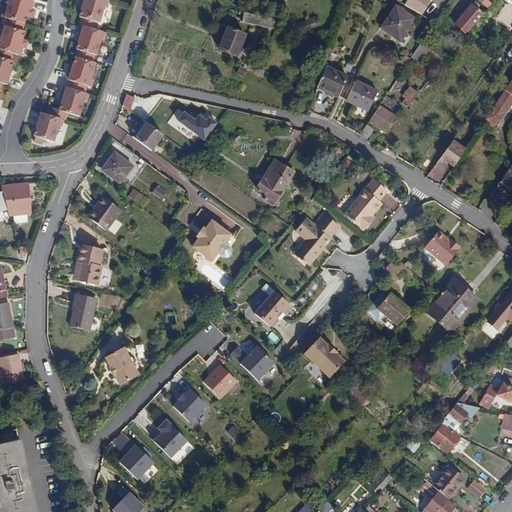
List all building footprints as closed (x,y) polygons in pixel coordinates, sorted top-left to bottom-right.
[(2,18),(8,20),(24,26),(27,16),(30,17),(32,10),(34,2),(29,0),(9,0),(7,8),(4,10),(2,18)] [(81,0),(79,8),(82,9),(79,17),(81,18),(79,26),(81,26),(95,31),(97,24),(99,24),(104,8),(106,8),(108,1),(104,0),(81,0)] [(431,0),(407,0),(405,4),(423,15),(431,0)] [(462,19),(472,27),(484,13),(478,8),(480,5),(475,2),(462,19)] [(384,26),(401,38),(413,18),(396,7),(384,26)] [(275,29),(278,19),(245,12),(243,22),(275,29)] [(0,42),(0,50),(13,55),(20,57),(22,49),(25,42),(22,41),(25,33),(22,32),(24,26),(8,20),(6,27),(5,27),(0,43),(0,42)] [(79,51),(76,58),(92,63),(94,56),(96,57),(101,41),(104,42),(106,34),(95,31),(81,26),(76,41),(79,42),(77,50),(79,51)] [(238,56),(246,35),(227,28),(220,49),(238,56)] [(412,57),(420,63),(429,48),(421,43),(412,57)] [(0,84),(1,85),(7,86),(12,71),(10,70),(13,62),(11,62),(13,55),(0,50),(0,84)] [(401,62),(406,66),(411,59),(406,55),(401,62)] [(76,58),(74,67),(71,66),(66,81),(71,82),(68,90),(84,95),(86,87),(91,89),(93,81),(91,80),(96,65),(92,63),(76,58)] [(318,87),(339,97),(348,77),(326,67),(318,87)] [(511,103),(511,79),(486,119),(497,126),(511,103)] [(347,100),(369,110),(377,91),(356,81),(347,100)] [(403,103),(407,106),(418,92),(411,87),(404,96),(407,98),(403,103)] [(52,110),(49,117),(63,122),(65,122),(67,115),(79,119),(84,103),(86,104),(89,96),(84,95),(68,90),(64,88),(59,104),(62,105),(59,112),(52,110)] [(124,104),(131,109),(136,96),(128,93),(124,104)] [(369,120),(385,130),(394,116),(379,106),(369,120)] [(197,120),(186,113),(180,121),(206,141),(219,123),(211,117),(208,121),(201,115),(197,120)] [(49,117),(41,115),(34,138),(36,139),(34,144),(42,146),(43,141),(54,144),(59,128),(61,129),(63,122),(49,117)] [(493,131),(497,126),(486,119),(482,124),(493,131)] [(137,137),(153,149),(165,133),(148,121),(137,137)] [(360,134),(368,140),(374,129),(367,124),(360,134)] [(453,140),(441,157),(454,167),(466,149),(453,140)] [(121,182),(134,164),(116,150),(103,168),(121,182)] [(291,175),(295,170),(275,159),(272,164),(291,175)] [(265,199),(274,204),(291,175),(272,164),(258,187),(268,194),(265,199)] [(511,164),(501,182),(511,189),(511,164)] [(369,217),(372,214),(383,201),(380,199),(388,188),(375,177),(346,212),(365,228),(372,220),(369,217)] [(11,217),(33,216),(31,193),(26,193),(25,186),(3,188),(4,194),(9,210),(11,217)] [(168,193),(158,186),(153,193),(163,200),(168,193)] [(144,195),(135,189),(129,197),(138,204),(144,195)] [(0,212),(9,210),(4,194),(0,195),(0,212)] [(89,216),(107,229),(122,208),(104,195),(89,216)] [(320,249),(325,243),(340,225),(325,212),(316,223),(308,216),(297,229),(307,238),(301,245),(305,249),(299,255),(305,260),(306,259),(311,263),(322,250),(320,249)] [(503,228),(508,221),(500,215),(495,222),(503,228)] [(0,219),(1,224),(10,222),(8,216),(0,218),(0,219)] [(193,244),(213,259),(218,251),(225,241),(232,233),(212,219),(206,227),(205,226),(198,236),(199,237),(193,244)] [(196,235),(198,236),(205,226),(203,225),(196,235)] [(425,246),(427,248),(441,232),(439,230),(425,246)] [(441,261),(457,243),(452,240),(451,242),(445,237),(446,236),(441,232),(427,248),(441,261)] [(231,245),(225,241),(218,251),(224,255),(227,256),(230,254),(232,251),(233,248),(231,245)] [(441,261),(446,265),(459,249),(460,246),(457,243),(441,261)] [(212,259),(213,259),(193,244),(193,245),(212,259)] [(295,252),(299,255),(305,249),(301,245),(295,252)] [(106,268),(103,268),(105,252),(84,249),(81,266),(85,267),(82,284),(103,287),(106,268)] [(413,271),(401,260),(397,265),(404,271),(409,276),(413,271)] [(397,265),(393,261),(385,270),(395,281),(404,271),(397,265)] [(428,310),(452,331),(479,299),(454,279),(428,310)] [(276,289),(256,312),(271,325),(291,302),(276,289)] [(384,292),(375,302),(379,306),(388,296),(384,292)] [(511,318),(511,292),(489,320),(498,328),(508,316),(511,318)] [(385,314),(391,319),(398,325),(411,309),(391,293),(388,296),(379,306),(375,302),(368,310),(380,321),(385,314)] [(81,330),(99,333),(104,301),(83,298),(81,310),(84,311),(83,314),(81,330)] [(0,341),(15,339),(8,304),(0,305),(0,341)] [(314,358),(324,367),(337,353),(338,352),(329,343),(328,344),(320,336),(305,352),(312,359),(314,358)] [(238,346),(230,355),(260,383),(278,364),(259,347),(250,356),(238,346)] [(120,384),(139,374),(124,347),(105,357),(110,366),(109,367),(114,376),(116,375),(120,384)] [(492,358),(496,362),(505,352),(500,349),(492,358)] [(439,365),(449,373),(462,358),(452,350),(439,365)] [(322,369),(330,377),(345,361),(337,353),(324,367),(322,369)] [(0,374),(2,386),(21,382),(18,370),(21,370),(18,355),(0,358),(0,374)] [(322,369),(324,367),(314,358),(312,359),(322,369)] [(488,371),(501,376),(504,366),(491,362),(488,371)] [(204,383),(221,400),(239,382),(222,365),(204,383)] [(469,387),(472,390),(479,382),(475,379),(469,387)] [(496,393),(510,401),(511,397),(511,386),(501,381),(496,389),(490,386),(481,402),(488,406),(496,393)] [(174,407),(191,423),(209,405),(193,389),(174,407)] [(366,407),(372,400),(362,391),(356,398),(366,407)] [(458,401),(463,402),(470,394),(466,391),(458,401)] [(347,408),(352,413),(358,406),(353,402),(347,408)] [(458,422),(460,424),(469,413),(457,402),(436,428),(438,430),(431,438),(447,452),(461,435),(453,428),(458,422)] [(501,426),(511,427),(511,413),(504,412),(501,426)] [(164,435),(156,443),(173,461),(192,443),(169,418),(158,429),(164,435)] [(233,425),(228,433),(236,439),(241,431),(233,425)] [(35,511),(19,444),(17,444),(14,432),(0,435),(0,448),(0,449),(0,448),(0,511),(35,511)] [(408,446),(414,451),(423,440),(417,435),(408,446)] [(120,462),(138,482),(158,464),(139,444),(120,462)] [(433,485),(448,497),(465,477),(449,465),(433,485)] [(371,485),(378,492),(393,476),(385,469),(371,485)] [(468,487),(479,496),(486,487),(475,478),(468,487)] [(430,496),(436,489),(426,481),(420,487),(430,496)] [(115,511),(142,511),(146,508),(122,484),(113,493),(122,501),(113,509),(115,511)] [(434,511),(450,511),(456,505),(438,491),(427,506),(434,511)] [(319,508),(323,511),(327,511),(334,505),(328,500),(319,508)]
